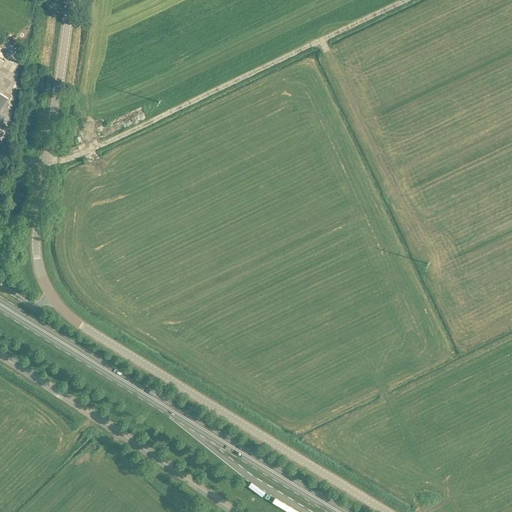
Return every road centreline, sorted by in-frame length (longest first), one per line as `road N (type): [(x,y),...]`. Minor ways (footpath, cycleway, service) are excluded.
road 1 (unclassified): [(384,511),(81,324),(53,298),(39,272),(36,225),(69,0)]
road 2 (unknown): [(45,167),(410,0)]
road 3 (primary): [(340,511),(0,306)]
road 4 (unclassified): [(234,511),(0,356)]
